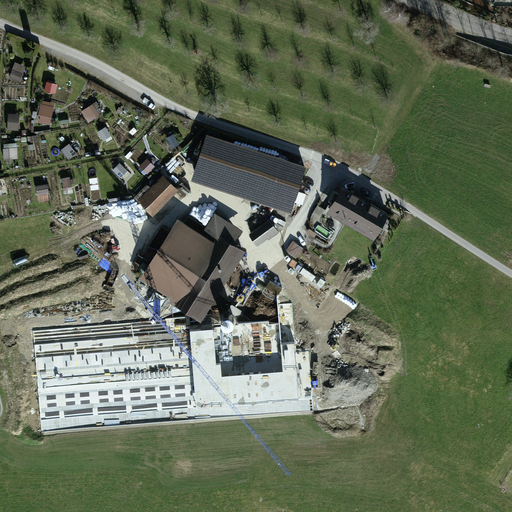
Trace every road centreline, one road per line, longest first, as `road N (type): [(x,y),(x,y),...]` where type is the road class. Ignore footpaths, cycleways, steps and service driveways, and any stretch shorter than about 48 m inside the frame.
road 1 (unclassified): [(0,21),(180,111),(360,177),(511,274)]
road 2 (track): [(0,269),(81,234),(154,223),(209,189),(238,132)]
road 3 (unknown): [(338,167),(242,292)]
road 4 (track): [(360,177),(438,53)]
